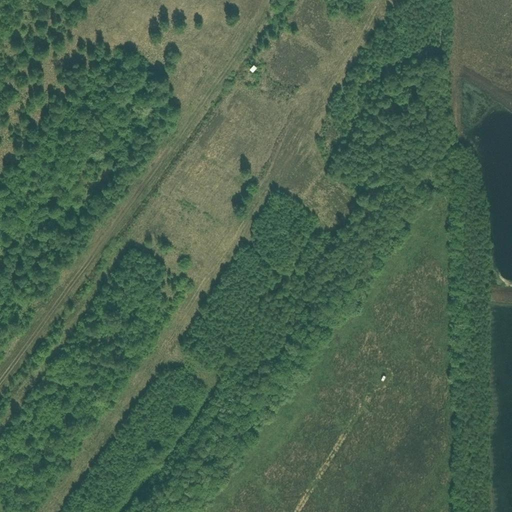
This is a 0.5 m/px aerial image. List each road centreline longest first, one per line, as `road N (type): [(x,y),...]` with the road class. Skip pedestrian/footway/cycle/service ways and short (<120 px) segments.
road 1 (track): [(265,0),(251,39),(0,382)]
road 2 (track): [(195,114),(143,51),(88,31),(88,15),(101,0)]
